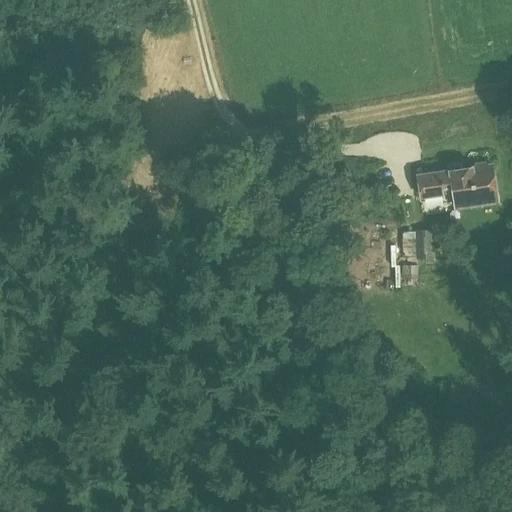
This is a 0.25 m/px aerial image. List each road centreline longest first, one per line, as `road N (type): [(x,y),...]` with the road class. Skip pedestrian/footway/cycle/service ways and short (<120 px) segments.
road 1 (track): [(511,84),(230,137),(196,0)]
road 2 (track): [(332,511),(230,137)]
